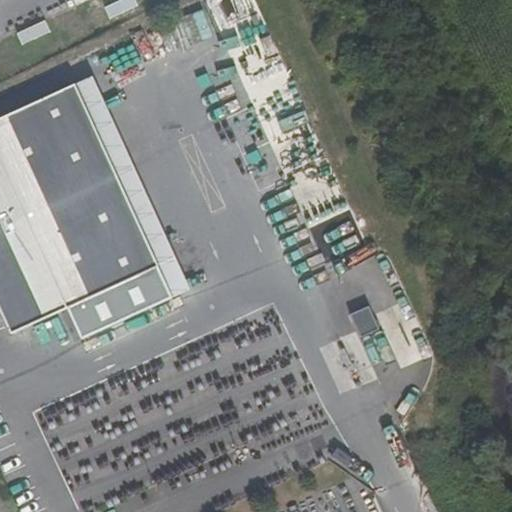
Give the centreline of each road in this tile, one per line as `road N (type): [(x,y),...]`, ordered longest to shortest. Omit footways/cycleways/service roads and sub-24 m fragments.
road 1 (unknown): [(248,283),(299,304),(409,511)]
road 2 (unknown): [(0,356),(51,373),(88,370),(226,314),(248,283)]
road 3 (unknown): [(248,283),(171,63)]
